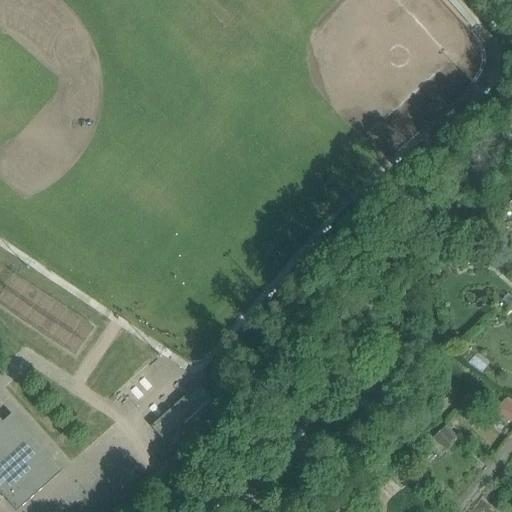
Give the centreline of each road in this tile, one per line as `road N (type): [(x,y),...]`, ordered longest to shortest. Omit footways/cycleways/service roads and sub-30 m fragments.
road 1 (unclassified): [(225,511),(358,395)]
road 2 (unclassified): [(395,244),(363,270),(375,364),(358,395)]
road 3 (unclassified): [(358,395),(394,366),(395,244)]
road 4 (unclassified): [(395,244),(511,130)]
